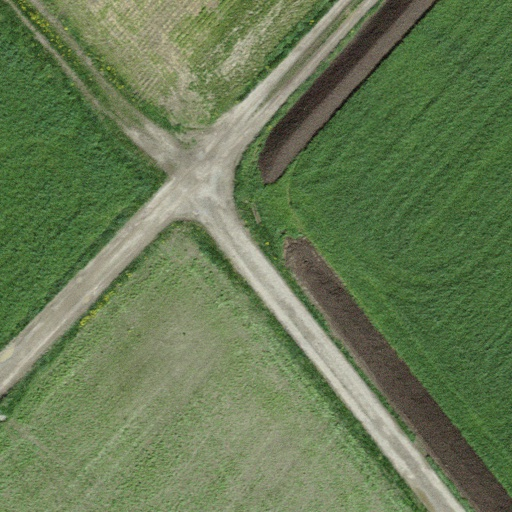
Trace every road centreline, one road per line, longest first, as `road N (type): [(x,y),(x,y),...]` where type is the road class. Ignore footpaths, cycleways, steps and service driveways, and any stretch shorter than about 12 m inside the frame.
road 1 (track): [(49,0),(196,159),(480,511)]
road 2 (track): [(344,0),(0,374)]
